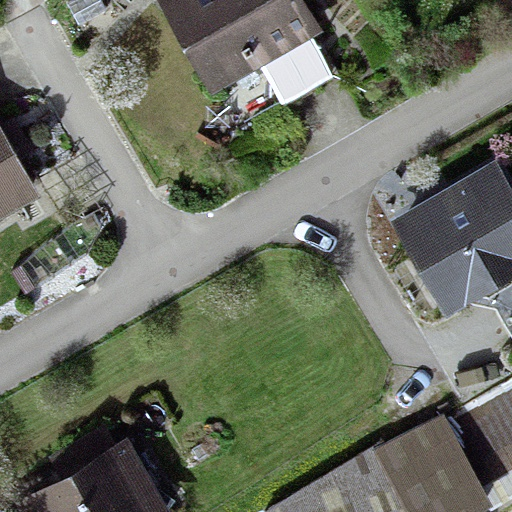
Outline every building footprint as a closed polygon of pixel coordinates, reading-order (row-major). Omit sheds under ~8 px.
[(264,61),(284,97),(331,70),(308,28),(313,25),(299,0),(171,0),(217,80),(257,57),(261,63),(264,61)] [(0,204),(30,188),(0,135),(0,204)] [(447,300),(467,288),(488,294),(511,279),(511,200),(493,168),(402,221),(447,300)] [(440,418),(475,481),(511,460),(511,376),(463,405),(440,418)] [(475,481),(440,418),(438,416),(380,445),(379,441),(263,510),(265,511),(451,511),(482,495),(475,481)] [(87,449),(63,463),(70,476),(29,500),(36,511),(157,511),(121,447),(95,462),(87,449)]
